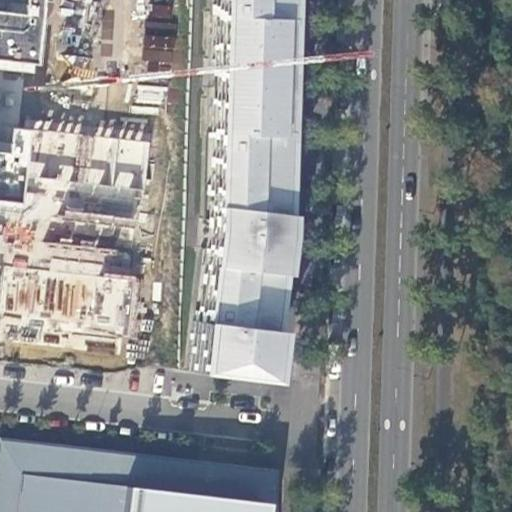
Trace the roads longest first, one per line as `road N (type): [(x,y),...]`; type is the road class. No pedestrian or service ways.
road 1 (primary): [(369,0),(352,511)]
road 2 (primary): [(393,511),(409,0)]
road 3 (residential): [(0,397),(244,425)]
